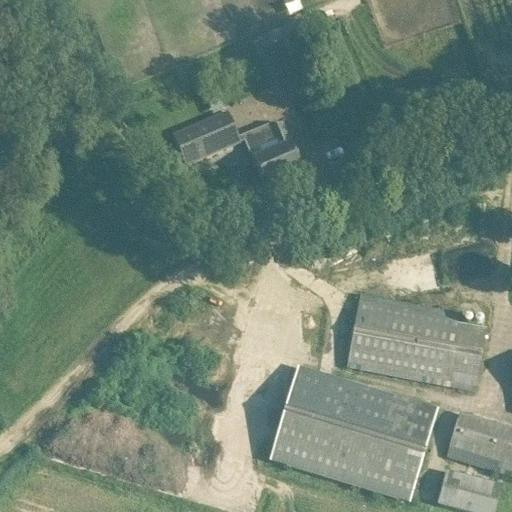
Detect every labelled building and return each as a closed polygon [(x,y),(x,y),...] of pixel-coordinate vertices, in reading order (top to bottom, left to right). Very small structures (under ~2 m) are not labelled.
[(279,44),(260,53),(275,90),(295,82),(279,44)] [(234,112),(178,134),(190,164),(246,142),(234,112)] [(278,150),(252,161),(265,192),(303,175),(282,125),(269,131),(278,150)] [(475,393),(483,352),(486,332),(456,326),(458,317),(360,298),(346,369),(475,393)] [(410,505),(438,411),(299,369),(270,464),(271,464),(410,505)] [(511,430),(460,414),(449,449),(511,469),(511,430)] [(236,488),(238,481),(69,438),(66,452),(146,473),(143,486),(188,497),(190,488),(219,496),(221,484),(236,488)] [(495,511),(500,494),(444,479),(437,507),(456,511),(495,511)]
